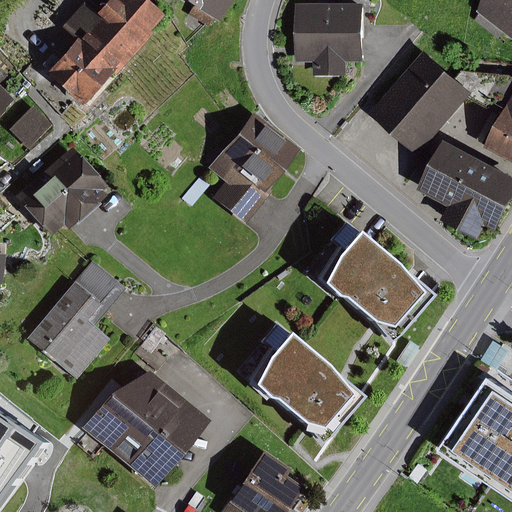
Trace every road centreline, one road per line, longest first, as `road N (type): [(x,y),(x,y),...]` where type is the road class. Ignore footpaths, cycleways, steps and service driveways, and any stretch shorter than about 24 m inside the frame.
road 1 (residential): [(262,0),(255,41),(279,106),(323,156),(495,288)]
road 2 (secondary): [(344,511),(495,288)]
